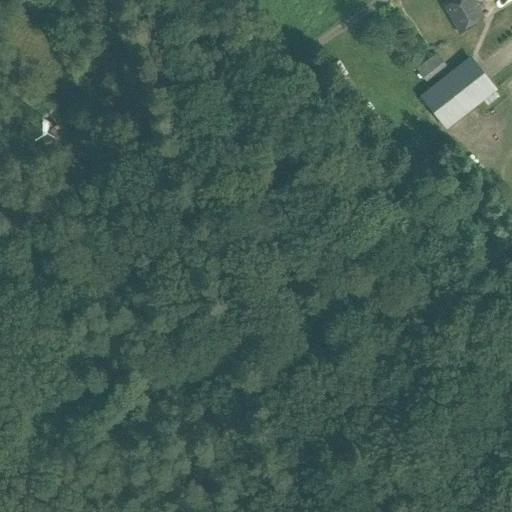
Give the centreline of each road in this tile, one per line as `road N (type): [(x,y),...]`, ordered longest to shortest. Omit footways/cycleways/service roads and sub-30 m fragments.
road 1 (secondary): [(306,511),(150,0)]
road 2 (track): [(107,0),(260,511)]
road 3 (track): [(511,468),(278,428)]
road 4 (track): [(188,134),(0,267)]
